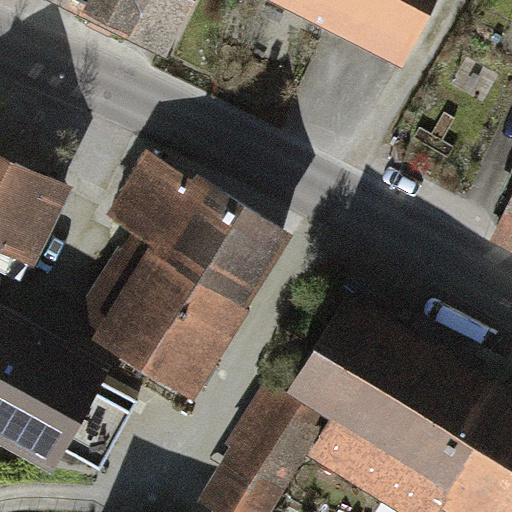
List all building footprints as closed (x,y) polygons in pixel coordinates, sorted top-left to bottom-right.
[(173,65),(201,0),(39,0),(37,6),(173,65)] [(248,0),(401,75),(437,0),(248,0)] [(511,144),(466,242),(511,264),(511,144)] [(65,353),(0,317),(0,444),(78,487),(126,400),(89,380),(95,369),(177,414),(280,228),(128,145),(87,219),(127,240),(65,353)] [(0,258),(14,265),(52,185),(0,160),(0,258)] [(511,511),(511,399),(318,285),(190,498),(212,511),(257,511),(290,459),(379,511),(414,511),(418,506),(428,511),(511,511)]
